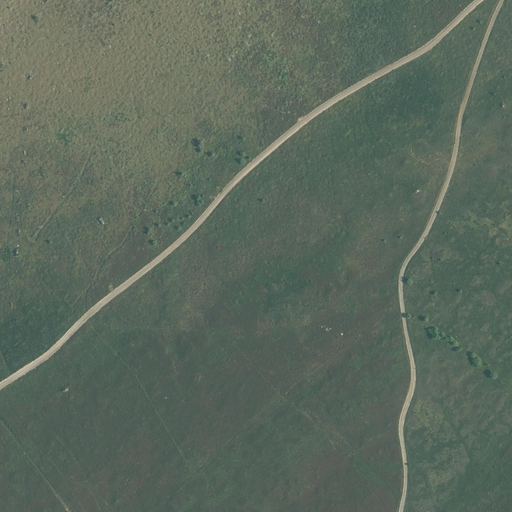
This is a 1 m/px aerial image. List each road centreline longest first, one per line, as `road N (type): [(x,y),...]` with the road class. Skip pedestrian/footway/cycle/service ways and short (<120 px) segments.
road 1 (track): [(0,388),(47,358),(322,108),(431,43),(482,0)]
road 2 (unknown): [(401,511),(401,423),(414,381),(401,275),(449,177),(475,68),(502,0)]
